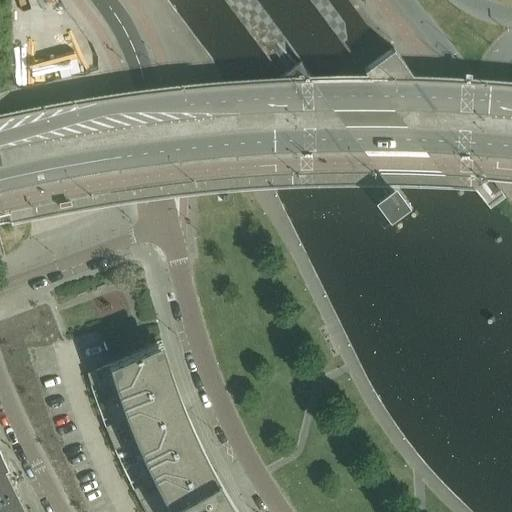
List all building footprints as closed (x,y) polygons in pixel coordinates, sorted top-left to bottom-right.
[(281,76),(388,218),(408,203),(301,61),(281,76)] [(148,488),(140,492),(150,511),(242,511),(229,491),(216,468),(218,467),(211,455),(205,458),(193,435),(181,411),(171,387),(161,363),(152,339),(109,365),(118,389),(127,413),(138,436),(149,459),(160,482),(148,488)] [(99,374),(90,377),(94,388),(103,385),(99,374)] [(116,443),(124,440),(115,418),(107,422),(116,443)] [(28,511),(27,509),(15,486),(4,464),(0,466),(0,511),(28,511)] [(148,488),(143,478),(134,482),(140,492),(148,488)]
